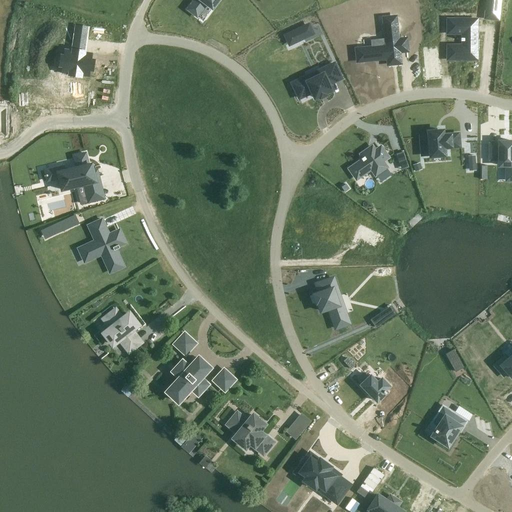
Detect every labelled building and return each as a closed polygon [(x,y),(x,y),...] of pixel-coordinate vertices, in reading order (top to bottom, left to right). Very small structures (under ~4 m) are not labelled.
[(194,0),(191,5),(200,12),(206,5),(212,9),(218,0),(194,0)] [(485,0),(483,20),(499,22),(501,0),(485,0)] [(371,46),(354,48),(356,64),(386,61),(386,67),(402,65),(401,54),(409,53),(408,37),(400,38),(397,15),(381,17),(383,39),(370,40),(371,46)] [(448,46),(448,59),(467,59),(467,60),(476,60),(476,20),(454,20),(454,33),(463,33),(463,39),(461,38),(461,41),(463,41),(463,46),(448,46)] [(290,44),(311,34),(308,26),(286,37),(290,44)] [(67,39),(62,63),(75,66),(73,76),(86,78),(88,67),(94,68),(98,46),(67,39)] [(306,77),(292,84),(299,98),(312,92),(315,98),(331,91),(328,85),(341,79),(334,64),(320,71),(322,75),(308,81),(306,77)] [(429,137),(421,137),(422,149),(430,149),(430,156),(444,155),(444,148),(459,147),(458,135),(443,136),(443,133),(442,133),(442,131),(437,132),(437,131),(436,131),(436,132),(428,132),(429,137)] [(490,145),(490,159),(499,159),(499,166),(507,166),(507,174),(511,174),(511,141),(511,142),(511,141),(502,141),(502,142),(499,142),(499,145),(490,145)] [(362,160),(350,169),(356,179),(371,169),(375,175),(386,168),(382,161),(387,157),(380,148),(375,152),(372,147),(361,155),(363,157),(361,159),(362,160)] [(403,152),(396,154),(400,166),(408,164),(403,152)] [(89,159),(57,166),(63,198),(96,190),(89,159)] [(96,241),(86,246),(91,259),(102,254),(110,272),(123,267),(115,250),(119,248),(118,246),(122,244),(116,232),(108,236),(101,220),(89,226),(96,241)] [(319,293),(314,295),(317,303),(318,303),(321,311),(329,309),(336,329),(345,325),(333,290),(336,289),(333,279),(316,284),(319,293)] [(391,307),(371,320),(376,327),(396,313),(391,307)] [(260,332),(272,323),(261,309),(249,318),(260,332)] [(120,339),(129,351),(140,343),(131,331),(138,325),(129,314),(122,320),(115,311),(106,318),(113,327),(104,334),(113,345),(120,339)] [(221,328),(214,335),(218,339),(225,331),(221,328)] [(184,334),(175,344),(185,354),(195,344),(184,334)] [(243,361),(249,363),(255,352),(245,347),(241,354),(246,356),(243,361)] [(505,358),(495,367),(503,376),(507,372),(511,377),(511,356),(508,360),(505,358)] [(190,388),(198,395),(208,384),(200,378),(209,368),(199,358),(190,368),(182,361),(172,372),(180,378),(167,392),(178,402),(190,388)] [(347,358),(344,362),(350,369),(354,366),(347,358)] [(234,380),(224,370),(214,381),(225,391),(234,380)] [(363,374),(358,379),(363,383),(361,385),(369,394),(370,395),(373,397),(372,398),(373,399),(374,398),(377,401),(386,392),(384,391),(389,386),(382,379),(377,383),(370,376),(368,379),(363,374)] [(440,410),(432,422),(439,427),(437,430),(436,429),(434,431),(435,432),(434,434),(433,436),(447,446),(458,430),(460,432),(467,422),(454,413),(450,420),(446,417),(448,415),(440,410)] [(264,425),(253,415),(247,422),(241,417),(232,428),(238,433),(234,438),(245,448),(249,442),(263,453),(272,443),(258,432),(264,425)] [(296,438),(295,437),(297,435),(298,434),(299,435),(299,434),(298,433),(290,427),(287,431),(296,438)] [(207,461),(211,466),(225,454),(221,450),(207,461)] [(309,453),(295,473),(304,480),(304,481),(315,489),(316,488),(325,495),(330,488),(335,491),(333,495),(339,499),(349,485),(349,484),(345,490),(334,482),(339,475),(330,468),(330,467),(329,468),(327,466),(328,465),(327,464),(326,466),(322,463),(323,461),(322,462),(319,461),(320,460),(319,460),(309,453)] [(409,511),(384,495),(370,511),(409,511)]
